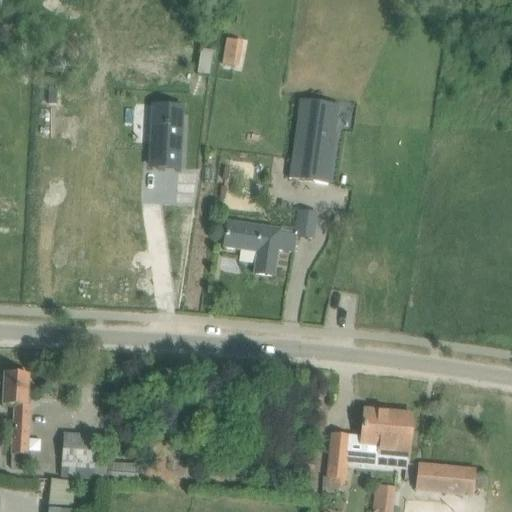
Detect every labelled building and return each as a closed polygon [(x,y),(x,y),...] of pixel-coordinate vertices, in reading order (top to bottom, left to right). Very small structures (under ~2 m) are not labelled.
[(229,35),(224,67),(242,70),(247,38),(229,35)] [(300,101),(289,180),(328,186),(339,106),(300,101)] [(156,107),(153,151),(181,152),(184,109),(156,107)] [(89,167),(87,199),(103,200),(102,208),(126,209),(126,201),(142,202),(144,170),(89,167)] [(0,223),(15,224),(17,195),(0,194),(0,223)] [(228,223),(227,229),(224,249),(257,253),(254,274),(275,277),(278,251),(294,253),(296,237),(313,239),(317,213),(297,210),(295,226),(291,226),(290,232),(228,223)] [(11,470),(27,470),(28,455),(30,427),(31,407),(27,406),(28,375),(5,374),(4,406),(15,407),(11,470)] [(365,412),(363,432),(362,444),(377,445),(376,463),(408,466),(412,417),(365,412)] [(332,436),(326,490),(339,490),(344,486),(345,480),(346,480),(350,438),(332,436)] [(65,437),(63,479),(137,483),(138,464),(108,462),(108,456),(95,455),(96,439),(65,437)] [(153,450),(149,476),(163,478),(166,452),(153,450)] [(183,469),(184,455),(170,453),(169,467),(183,469)] [(420,465),(417,492),(473,497),(475,471),(420,465)] [(50,480),(50,502),(74,503),(75,481),(50,480)] [(374,485),(371,511),(392,511),(393,506),(397,506),(398,493),(394,493),(395,488),(374,485)]
